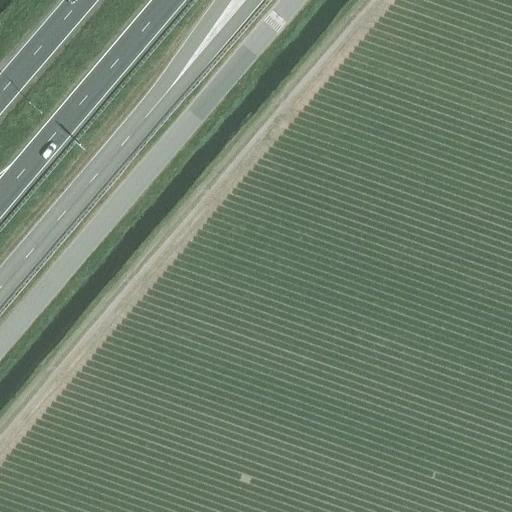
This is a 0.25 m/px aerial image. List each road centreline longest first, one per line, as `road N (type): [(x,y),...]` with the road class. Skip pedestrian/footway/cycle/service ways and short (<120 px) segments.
road 1 (unclassified): [(295,0),(0,347)]
road 2 (trunk): [(0,195),(167,0)]
road 3 (trunk): [(83,0),(0,96)]
